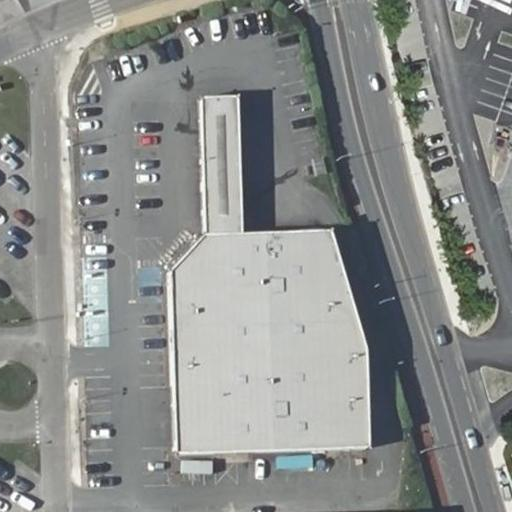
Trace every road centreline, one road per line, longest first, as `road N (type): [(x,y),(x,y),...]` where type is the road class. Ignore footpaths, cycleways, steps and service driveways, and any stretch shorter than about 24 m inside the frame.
road 1 (tertiary): [(323,0),(353,149),(469,511)]
road 2 (tertiary): [(494,511),(383,144),(356,0)]
road 3 (unclassified): [(55,342),(37,26)]
